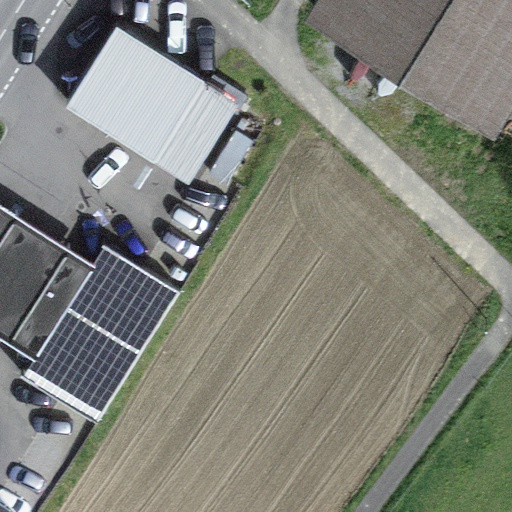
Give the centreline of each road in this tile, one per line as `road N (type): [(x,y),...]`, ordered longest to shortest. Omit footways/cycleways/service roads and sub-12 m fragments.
road 1 (track): [(217,0),(511,289)]
road 2 (track): [(511,316),(367,511)]
